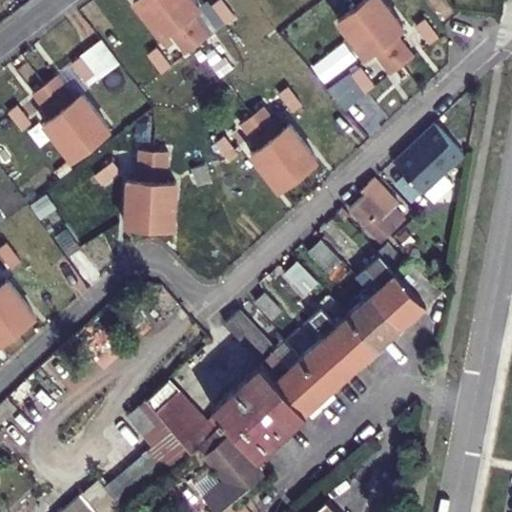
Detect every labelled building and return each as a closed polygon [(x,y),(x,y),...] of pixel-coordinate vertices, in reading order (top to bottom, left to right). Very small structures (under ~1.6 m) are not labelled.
[(181,49),(196,38),(166,0),(134,0),(158,31),(164,26),(181,49)] [(198,0),(166,0),(196,38),(209,27),(193,5),(199,1),(198,0)] [(237,6),(231,0),(216,0),(227,14),(237,6)] [(390,0),(385,0),(369,12),(413,69),(425,59),(408,36),(414,31),(390,0)] [(398,80),(413,69),(369,12),(348,28),(374,61),(381,56),(398,80)] [(164,62),(151,44),(143,51),(156,68),(164,62)] [(91,70),(79,51),(69,57),(82,76),(91,70)] [(52,72),(38,82),(82,142),(103,127),(76,92),(70,96),(52,72)] [(382,94),(368,75),(359,82),(374,100),(382,94)] [(61,157),(82,142),(38,82),(22,93),(41,118),(35,122),(61,157)] [(304,101),(290,84),(282,90),(295,108),(304,101)] [(266,103),(253,113),(298,173),(318,158),(292,122),(285,127),(266,103)] [(19,124),(6,106),(0,110),(0,114),(11,130),(19,124)] [(279,187),(298,173),(253,113),(239,125),(257,148),(252,152),(279,187)] [(433,185),(474,148),(446,117),(406,154),(433,185)] [(234,155),(220,137),(211,144),(225,161),(234,155)] [(123,219),(150,220),(153,147),(135,146),(133,178),(126,177),(123,219)] [(170,148),(153,147),(150,220),(174,221),(176,180),(169,178),(170,148)] [(203,161),(194,165),(203,185),(212,181),(203,161)] [(403,195),(381,171),(374,177),(378,181),(356,201),(384,232),(406,212),(397,201),(403,195)] [(353,206),(348,201),(343,206),(347,211),(353,206)] [(350,214),(347,211),(343,206),(326,221),(333,230),(350,214)] [(380,247),(395,264),(407,252),(390,233),(377,244),(380,247)] [(343,255),(325,235),(312,246),(331,266),(343,255)] [(23,255),(10,238),(1,244),(14,262),(23,255)] [(425,297),(416,287),(395,264),(380,247),(367,259),(377,270),(366,280),(401,319),(425,297)] [(432,273),(410,249),(407,252),(395,264),(416,287),(432,273)] [(306,288),(319,276),(300,256),(288,268),(306,288)] [(0,276),(0,305),(16,327),(36,313),(9,277),(3,281),(0,276)] [(342,302),(378,341),(401,319),(366,280),(342,302)] [(254,299),(275,322),(284,313),(264,291),(254,299)] [(356,361),(378,341),(342,302),(321,322),(356,361)] [(0,339),(16,327),(0,305),(0,339)] [(239,305),(226,317),(229,321),(262,357),(307,405),(308,405),(331,384),(295,344),(284,355),(239,305)] [(295,344),(331,384),(356,361),(321,322),(295,344)] [(231,415),(262,448),(300,412),(307,405),(262,357),(216,399),(221,405),(231,415)] [(188,436),(212,414),(203,404),(193,393),(183,383),(174,372),(150,394),(160,404),(170,416),(179,426),(188,436)] [(336,390),(331,384),(308,405),(313,410),(336,390)] [(205,440),(229,418),(219,407),(212,414),(188,436),(196,445),(198,446),(205,440)] [(234,471),(226,478),(240,494),(272,466),(261,454),(229,418),(205,440),(234,471)] [(178,460),(190,450),(169,426),(157,437),(178,460)] [(228,505),(240,494),(226,478),(214,489),(228,505)] [(339,511),(326,497),(308,511),(339,511)]
